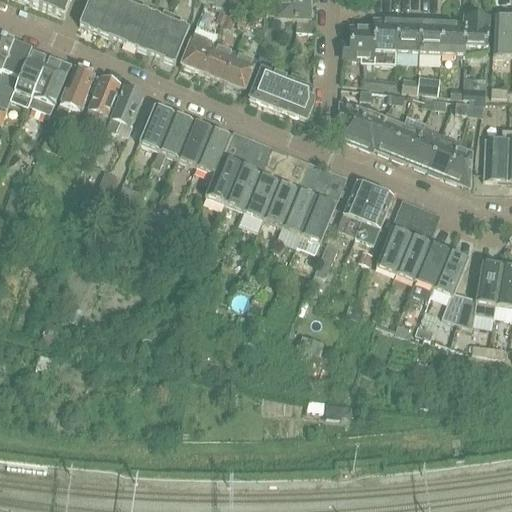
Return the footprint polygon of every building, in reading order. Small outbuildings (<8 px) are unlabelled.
[(5,0),(62,22),(70,0),(5,0)] [(90,0),(79,29),(103,39),(117,4),(107,0),(90,0)] [(129,0),(124,0),(122,6),(117,4),(103,39),(126,49),(140,13),(142,5),(129,0)] [(232,0),(230,0),(228,15),(242,17),(245,2),(232,0)] [(274,24),(295,25),(308,26),(308,25),(309,3),(275,1),(274,24)] [(160,21),(140,13),(126,49),(149,58),(167,16),(163,14),(160,21)] [(173,68),(188,33),(177,28),(180,21),(167,16),(149,58),(173,68)] [(215,26),(222,29),(226,19),(219,16),(215,26)] [(234,21),(227,18),(221,31),(229,34),(234,21)] [(246,22),(239,19),(236,28),(243,30),(246,22)] [(486,53),(487,21),(464,20),(463,28),(464,28),(463,53),(464,53),(486,53)] [(511,21),(493,21),(492,62),(511,62),(511,21)] [(316,25),(308,25),(308,26),(295,25),(294,50),(303,51),(304,37),(315,38),(316,25)] [(373,25),(373,32),(372,57),(372,64),(373,70),(374,70),(374,68),(394,69),(395,57),(396,26),(373,25)] [(395,57),(418,58),(419,26),(396,26),(395,57)] [(418,58),(440,59),(441,27),(419,26),(418,58)] [(464,28),(463,28),(441,27),(440,59),(463,60),(464,53),(463,53),(464,28)] [(342,48),(342,63),(359,64),(359,69),(362,69),(363,82),(362,91),(372,93),(373,83),(374,83),(373,70),(372,64),(372,57),(373,32),(349,32),(349,48),(342,48)] [(191,41),(179,70),(200,79),(212,50),(191,41)] [(0,42),(0,78),(13,48),(0,42)] [(31,55),(13,48),(0,78),(0,90),(13,96),(31,55)] [(200,79),(221,87),(233,58),(212,50),(200,79)] [(48,61),(31,55),(13,96),(9,105),(27,113),(28,110),(48,61)] [(244,96),(255,67),(233,58),(221,87),(244,96)] [(70,70),(48,61),(28,110),(50,120),(70,70)] [(274,70),(270,80),(260,76),(248,106),(257,109),(257,110),(264,113),(265,112),(277,117),(283,102),(283,101),(289,87),(288,87),(276,82),(280,72),(274,70)] [(74,72),(59,109),(55,118),(54,119),(53,120),(53,121),(53,122),(53,124),(53,125),(54,126),(54,127),(55,128),(56,129),(58,130),(59,130),(60,130),(62,130),(63,130),(64,129),(65,128),(66,127),(67,126),(67,125),(67,123),(67,122),(67,121),(66,119),(69,113),(79,117),(94,80),(74,72)] [(291,78),(288,87),(289,87),(283,101),(283,102),(277,117),(288,122),(288,123),(295,126),(296,125),(305,129),(312,112),(312,97),(301,92),(305,84),(291,78)] [(418,86),(417,85),(416,99),(437,101),(439,84),(418,81),(418,86)] [(102,133),(119,90),(100,82),(88,112),(82,126),(102,133)] [(484,105),(484,92),(485,83),(462,82),(462,94),(461,94),(460,104),(462,104),(462,105),(468,105),(469,105),(469,104),(484,105)] [(372,93),(383,94),(393,95),(394,86),(374,83),(373,83),(372,93)] [(402,83),(400,96),(400,97),(416,99),(417,85),(402,83)] [(131,131),(130,130),(142,100),(123,92),(110,122),(103,137),(108,140),(110,136),(115,137),(115,136),(127,141),(131,131)] [(451,93),(450,103),(460,104),(461,94),(451,93)] [(490,102),(506,103),(506,93),(490,93),(490,102)] [(360,95),(359,105),(370,106),(371,96),(360,95)] [(411,102),(392,99),(391,109),(410,112),(411,102)] [(432,104),(421,103),(420,113),(431,114),(432,104)] [(443,105),(432,104),(431,114),(442,115),(443,105)] [(483,123),(484,106),(484,105),(469,104),(469,105),(468,105),(468,109),(467,120),(467,122),(483,123)] [(454,119),(467,120),(468,109),(455,107),(454,119)] [(338,143),(352,148),(367,113),(355,112),(354,114),(339,109),(338,143)] [(371,156),(372,152),(386,118),(384,122),(375,118),(375,114),(367,110),(367,113),(352,148),(371,156)] [(153,111),(138,149),(157,157),(173,119),(153,111)] [(372,152),(390,159),(402,129),(392,125),(394,121),(386,118),(372,152)] [(164,159),(176,164),(191,127),(173,119),(157,157),(151,171),(158,174),(164,159)] [(176,164),(195,172),(210,135),(191,127),(176,164)] [(390,159),(408,167),(423,133),(413,129),(413,134),(402,129),(390,159)] [(484,144),(483,178),(483,185),(506,186),(508,132),(501,132),(501,145),(484,144)] [(408,167),(426,174),(439,144),(441,140),(423,133),(408,167)] [(195,172),(213,179),(214,180),(220,164),(221,164),(230,143),(210,135),(195,172)] [(426,174),(445,182),(457,151),(456,151),(458,147),(441,140),(439,144),(426,174)] [(42,152),(49,154),(53,144),(45,142),(42,152)] [(257,146),(246,142),(242,153),(252,157),(257,146)] [(82,154),(74,151),(73,151),(69,163),(77,166),(82,154)] [(467,191),(468,178),(470,157),(457,151),(445,182),(467,191)] [(248,169),(252,157),(242,153),(237,165),(248,169)] [(294,162),(283,157),(279,168),(290,173),(294,162)] [(204,201),(224,209),(239,172),(221,164),(220,164),(214,180),(213,179),(204,201)] [(285,184),(290,173),(279,168),(274,180),(285,184)] [(224,209),(243,217),(258,179),(239,172),(224,209)] [(331,177),(321,173),(316,184),(327,188),(331,177)] [(119,182),(105,177),(104,176),(92,206),(88,216),(102,222),(119,182)] [(243,217),(262,225),(277,187),(258,179),(243,217)] [(322,200),(327,188),(316,184),(311,195),(322,200)] [(355,186),(342,219),(335,235),(354,242),(374,194),(355,186)] [(262,225),(281,233),(296,195),(277,187),(262,225)] [(379,234),(393,202),(374,194),(354,242),(350,253),(359,256),(369,230),(379,234)] [(281,233),(299,240),(315,202),(296,195),(281,233)] [(110,219),(129,226),(133,217),(125,214),(130,201),(118,196),(110,219)] [(315,259),(334,211),(315,202),(299,240),(295,251),(315,259)] [(426,215),(415,211),(411,222),(421,226),(426,215)] [(148,234),(162,240),(170,222),(154,216),(151,225),(148,234)] [(184,219),(177,238),(186,241),(193,223),(194,220),(185,217),(184,219)] [(133,228),(148,234),(151,225),(137,219),(133,228)] [(417,237),(421,226),(411,222),(406,233),(417,237)] [(390,233),(376,268),(375,271),(394,279),(409,241),(390,233)] [(169,243),(168,247),(183,253),(186,243),(177,240),(171,238),(169,243)] [(394,279),(413,286),(408,298),(408,299),(428,248),(409,241),(394,279)] [(314,278),(311,286),(322,290),(337,253),(326,248),(314,278)] [(408,299),(428,306),(447,256),(428,248),(408,299)] [(433,294),(449,301),(443,322),(457,326),(464,301),(453,298),(467,264),(447,256),(428,306),(433,294)] [(372,259),(364,257),(360,268),(368,271),(372,259)] [(481,268),(475,304),(464,301),(457,326),(470,330),(473,319),(493,322),(494,311),(501,271),(481,268)] [(494,311),(511,313),(511,272),(501,271),(494,311)] [(361,316),(352,312),(349,319),(357,323),(361,316)] [(424,315),(417,331),(432,335),(438,321),(424,315)] [(235,326),(241,329),(244,322),(237,320),(235,326)] [(412,334),(409,333),(397,329),(396,329),(393,338),(408,343),(412,334)] [(414,340),(423,343),(429,345),(432,336),(432,335),(417,331),(414,340)] [(471,349),(470,358),(470,359),(487,361),(488,351),(471,349)] [(503,353),(488,351),(487,361),(502,363),(503,353)] [(314,408),(314,422),(332,422),(332,408),(314,408)]
